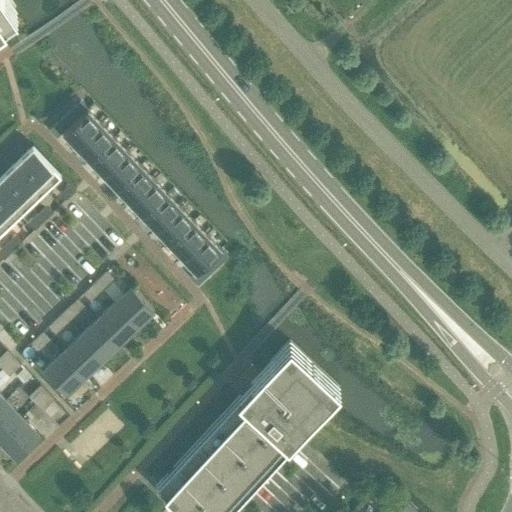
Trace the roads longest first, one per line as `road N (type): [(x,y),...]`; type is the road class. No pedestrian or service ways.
road 1 (secondary): [(511,388),(348,217),(160,0)]
road 2 (unclassified): [(511,268),(253,0)]
